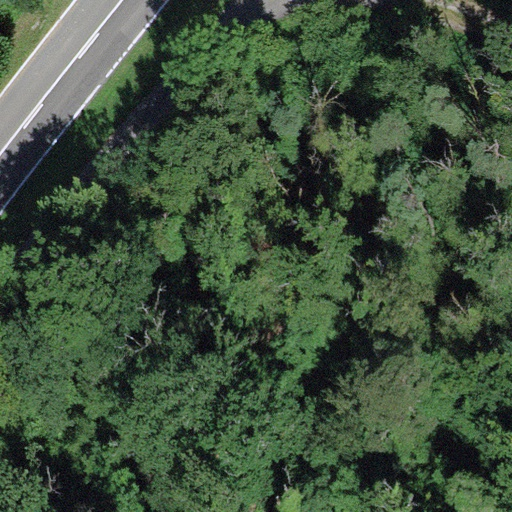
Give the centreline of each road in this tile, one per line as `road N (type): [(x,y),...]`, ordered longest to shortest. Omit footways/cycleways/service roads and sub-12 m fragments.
road 1 (primary): [(127,0),(0,166)]
road 2 (track): [(511,30),(383,0)]
